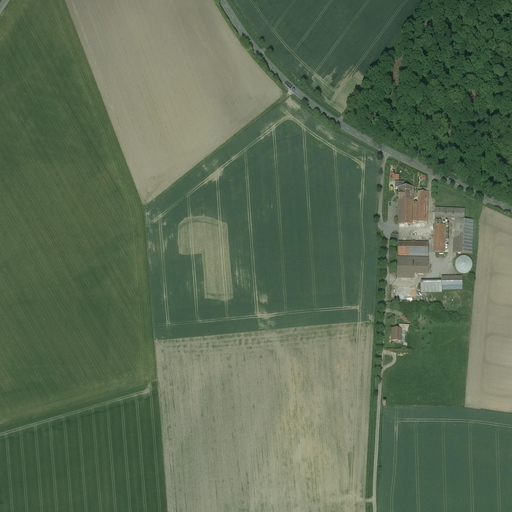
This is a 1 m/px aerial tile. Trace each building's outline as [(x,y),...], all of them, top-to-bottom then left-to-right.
[(399,188),(399,203),(413,203),(413,188),(404,188),(399,188)] [(413,203),(399,203),(398,224),(413,225),(413,222),(426,222),(427,193),(418,193),(418,204),(413,204),(413,203)] [(465,210),(435,209),(435,219),(448,219),(448,221),(451,221),(451,219),(464,220),(465,210)] [(464,221),(456,221),(454,254),(472,254),(473,221),(464,221)] [(445,226),(435,225),(434,252),(444,253),(445,226)] [(398,244),(398,257),(428,257),(428,244),(398,244)] [(457,260),(456,262),(456,263),(455,264),(455,266),(455,267),(456,269),(456,270),(457,271),(458,272),(460,273),(461,274),(463,274),(464,274),(466,274),(467,274),(468,273),(470,272),(471,271),(471,270),(472,268),(472,267),(472,265),(472,264),(472,262),(471,261),(470,260),(469,259),(468,258),(466,257),(465,257),(463,257),(462,257),(461,258),(459,258),(458,259),(457,260)] [(428,259),(398,258),(397,278),(414,279),(414,274),(428,275),(428,259)] [(462,278),(442,278),(442,282),(421,282),(421,293),(442,293),(442,291),(462,290),(462,278)] [(399,330),(392,330),(392,341),(400,342),(401,332),(401,330),(399,330)]
